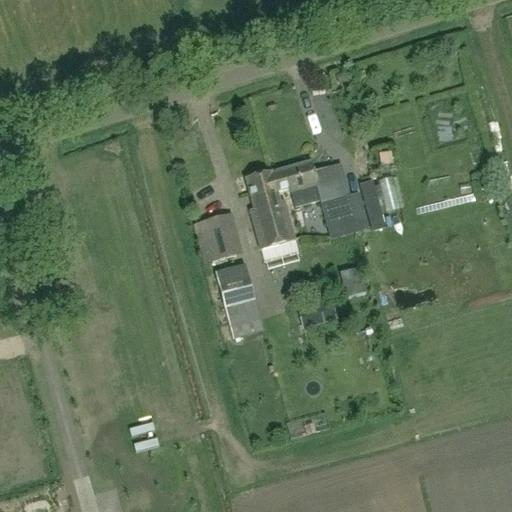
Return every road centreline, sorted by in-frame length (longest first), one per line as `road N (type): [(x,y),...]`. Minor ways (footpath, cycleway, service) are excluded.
road 1 (unclassified): [(0,149),(471,0)]
road 2 (unknown): [(0,176),(54,344),(90,487),(86,511)]
